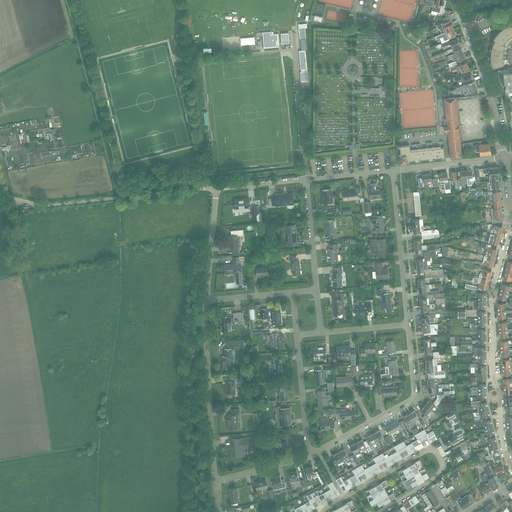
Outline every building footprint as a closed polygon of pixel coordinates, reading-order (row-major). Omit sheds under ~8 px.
[(436,0),(436,1),(434,0),(432,7),(433,7),(432,11),(439,12),(441,5),(443,6),(444,2),(442,2),(442,0),(436,0)] [(327,14),(326,23),(344,25),(345,16),(327,14)] [(440,29),(442,34),(454,29),(451,24),(449,21),(437,25),(439,29),(440,29)] [(490,57),(490,58),(490,59),(491,59),(491,60),(491,61),(491,62),(491,63),(491,64),(491,65),(491,66),(492,66),(492,67),(492,68),(492,69),(503,66),(503,65),(502,63),(502,61),(502,58),(502,56),(502,53),(502,51),(503,49),(504,47),(505,46),(506,46),(508,47),(511,49),(511,25),(511,26),(510,24),(511,23),(508,25),(506,25),(500,30),(495,36),(493,39),(495,40),(495,41),(494,41),(494,42),(494,43),(493,43),(493,44),(493,45),(493,46),(492,46),(492,47),(492,48),(492,49),(491,49),(491,50),(491,51),(491,52),(491,53),(491,54),(491,55),(491,56),(490,56),(490,57)] [(305,28),(299,28),(301,51),(299,51),(301,69),(301,72),(300,72),(301,82),(309,81),(307,68),(305,50),(306,50),(307,50),(305,30),(305,28)] [(436,40),(440,38),(443,37),(444,41),(455,37),(455,35),(456,35),(456,34),(456,32),(455,32),(454,29),(442,34),(435,37),(436,40)] [(279,46),(279,40),(278,34),(273,34),(273,32),(263,33),(263,35),(264,48),(279,46)] [(290,43),(289,35),(289,33),(281,34),(282,44),(290,43)] [(457,38),(450,41),(449,40),(440,44),(442,48),(451,44),(452,47),(459,44),(457,38)] [(452,57),(463,53),(460,45),(447,50),(448,53),(453,51),(454,53),(448,56),(449,58),(452,57)] [(465,59),(463,53),(452,57),(453,60),(457,59),(458,61),(465,59)] [(467,62),(462,64),(451,68),(453,72),(457,70),(457,69),(459,68),(461,73),(470,70),(467,62)] [(511,72),(503,74),(504,84),(506,84),(507,92),(508,92),(509,96),(511,95),(511,72)] [(472,75),(471,73),(456,78),(457,81),(461,79),(462,82),(467,80),(468,83),(473,81),(474,81),(472,77),(473,77),(472,75)] [(471,95),(479,94),(477,89),(474,82),(473,82),(473,81),(468,83),(462,85),(455,88),(457,92),(463,89),(465,95),(471,93),(471,95)] [(456,97),(445,98),(447,119),(444,119),(445,126),(444,126),(445,131),(459,129),(456,97)] [(462,157),(459,129),(445,131),(446,138),(449,138),(451,158),(462,157)] [(480,150),(480,154),(480,155),(491,154),(490,143),(479,144),(479,145),(474,145),(474,149),(477,149),(477,150),(480,150)] [(442,157),(443,159),(445,159),(444,147),(410,151),(410,145),(398,146),(398,149),(400,148),(401,154),(399,154),(400,164),(408,163),(407,161),(415,160),(415,162),(419,161),(419,160),(429,159),(429,160),(433,160),(433,158),(442,157)] [(498,167),(489,168),(479,169),(479,176),(485,176),(485,173),(489,172),(489,176),(498,175),(499,175),(498,167)] [(470,181),(471,181),(475,180),(475,177),(473,177),(472,170),(466,171),(467,183),(467,186),(471,185),(470,181)] [(467,183),(466,171),(460,171),(461,178),(458,178),(458,179),(459,188),(459,189),(462,189),(462,186),(464,186),(463,184),(467,183)] [(451,180),(454,180),(454,184),(455,184),(455,189),(459,188),(458,179),(457,179),(456,172),(450,172),(451,180)] [(448,183),(448,181),(448,179),(447,173),(440,174),(440,181),(441,190),(451,189),(450,183),(448,183)] [(422,176),(422,178),(418,178),(419,187),(424,186),(423,182),(427,181),(427,183),(429,184),(433,183),(432,179),(431,179),(431,174),(422,176)] [(499,189),(499,180),(490,181),(490,184),(492,184),(492,190),(499,189)] [(381,197),(380,189),(376,190),(375,187),(374,187),(374,184),(369,185),(370,198),(381,197)] [(343,200),(360,198),(359,186),(355,187),(355,191),(343,192),(343,200)] [(331,189),(322,190),(323,203),(333,202),(331,189)] [(499,191),(493,191),(484,192),(484,195),(487,195),(487,200),(490,200),(500,199),(499,191)] [(272,198),(272,199),(268,199),(269,206),(276,205),(276,206),(287,205),(287,204),(293,203),(294,209),(293,194),(288,195),(288,196),(283,196),(283,194),(275,195),(275,197),(272,198)] [(248,198),(234,200),(235,209),(234,209),(235,209),(235,213),(246,211),(246,210),(249,210),(249,207),(248,198)] [(501,207),(500,199),(490,200),(491,204),(494,204),(494,208),(501,207)] [(501,207),(494,208),(491,208),(492,223),(499,222),(499,224),(502,224),(502,221),(502,218),(501,207)] [(382,215),(372,216),(373,222),(376,222),(376,229),(374,230),(374,233),(384,232),(382,215)] [(331,238),(336,237),(341,237),(340,233),(336,234),(336,228),(334,228),(333,220),(325,221),(326,234),(330,233),(331,238)] [(296,224),(283,226),(283,231),(287,231),(288,241),(287,241),(287,245),(297,244),(296,224)] [(423,225),(420,226),(412,226),(413,233),(420,232),(421,231),(421,232),(421,236),(439,234),(439,229),(424,230),(423,225)] [(492,227),(490,233),(493,234),(500,236),(502,227),(492,225),(492,227)] [(230,236),(229,236),(230,249),(233,249),(233,252),(240,251),(239,248),(238,248),(238,243),(240,243),(240,236),(240,235),(243,235),(243,230),(238,230),(230,231),(230,236)] [(490,233),(488,242),(491,243),(497,244),(498,244),(500,236),(493,234),(490,233)] [(385,239),(376,240),(376,238),(367,239),(367,244),(372,244),(373,250),(378,250),(378,254),(377,254),(377,258),(387,257),(385,239)] [(330,249),(328,249),(329,262),(338,261),(337,249),(338,249),(338,244),(329,245),(330,249)] [(487,247),(486,248),(486,249),(487,249),(487,251),(486,251),(484,256),(494,258),(496,249),(487,247)] [(430,258),(436,257),(438,256),(438,254),(436,254),(423,255),(424,259),(416,259),(416,266),(427,265),(427,261),(430,261),(430,258)] [(239,263),(224,264),(225,272),(235,271),(236,284),(242,283),(241,264),(245,264),(244,256),(238,257),(239,263)] [(484,256),(483,263),(482,264),(492,267),(494,258),(484,256)] [(296,257),(290,257),(290,262),(291,262),(293,275),(300,274),(299,260),(297,261),(296,257)] [(383,270),(382,266),(382,262),(375,263),(377,279),(389,278),(388,270),(383,270)] [(428,269),(427,265),(416,266),(417,272),(425,272),(425,275),(437,274),(437,270),(431,270),(431,268),(428,269)] [(256,271),(253,271),(253,278),(258,277),(258,276),(269,275),(268,267),(256,268),(256,271)] [(334,273),(332,273),(333,286),(342,285),(341,273),(342,273),(342,268),(334,269),(334,273)] [(491,272),(490,272),(482,270),(481,273),(480,273),(479,278),(489,281),(491,272)] [(475,277),(474,282),(479,283),(478,287),(486,289),(487,289),(489,281),(479,278),(475,277)] [(510,286),(508,285),(502,284),(501,291),(508,293),(510,286)] [(382,303),(382,307),(387,307),(387,312),(392,311),(390,293),(384,294),(384,289),(377,289),(377,295),(381,294),(382,303)] [(506,300),(508,294),(508,293),(501,291),(499,298),(506,300)] [(446,303),(445,293),(439,293),(427,295),(427,298),(433,297),(433,300),(435,300),(436,304),(446,303)] [(338,297),(333,298),(334,300),(334,309),(333,309),(334,314),(338,314),(338,316),(340,317),(341,317),(343,316),(342,313),(343,313),(342,305),(344,305),(344,299),(345,299),(345,294),(338,294),(337,294),(338,297)] [(486,300),(479,300),(473,300),(473,309),(478,309),(479,309),(479,307),(486,307),(486,300)] [(367,305),(355,306),(356,315),(360,315),(360,314),(368,313),(368,311),(371,311),(370,302),(367,302),(367,305)] [(506,310),(505,303),(497,303),(498,311),(506,310)] [(279,309),(270,310),(268,311),(267,309),(260,310),(261,318),(268,317),(269,324),(264,325),(264,329),(274,328),(273,324),(281,323),(281,324),(282,324),(281,318),(280,318),(279,309)] [(243,312),(233,313),(234,318),(234,321),(239,321),(243,321),(243,312)] [(430,321),(434,321),(434,318),(436,318),(436,317),(436,314),(429,314),(425,315),(425,318),(421,319),(422,325),(430,325),(430,321)] [(220,315),(221,322),(221,326),(221,331),(228,330),(231,330),(231,325),(230,325),(230,324),(231,324),(231,321),(231,318),(231,317),(227,318),(227,315),(220,315)] [(506,322),(500,322),(499,322),(500,330),(507,329),(506,322)] [(435,327),(434,327),(434,324),(430,325),(422,325),(423,332),(426,331),(426,335),(431,334),(438,334),(438,330),(435,330),(435,327)] [(508,337),(507,329),(500,330),(500,337),(508,337)] [(282,334),(274,334),(270,335),(270,332),(269,332),(266,332),(264,332),(264,335),(270,335),(271,348),(275,347),(283,347),(282,334)] [(509,348),(508,343),(511,343),(511,342),(511,338),(511,340),(508,341),(501,341),(501,349),(509,348)] [(394,341),(386,342),(387,352),(396,351),(395,347),(394,347),(394,341)] [(375,343),(362,344),(363,353),(371,352),(372,360),(373,360),(373,363),(379,363),(380,358),(379,346),(375,346),(375,343)] [(350,356),(351,365),(354,365),(355,365),(355,356),(356,356),(355,350),(350,351),(349,345),(345,346),(345,347),(337,347),(338,357),(350,356)] [(318,348),(313,349),(314,356),(314,360),(320,360),(319,355),(327,355),(326,348),(323,348),(323,346),(318,347),(318,348)] [(511,347),(509,348),(501,349),(502,356),(509,356),(509,353),(511,352),(511,347)] [(225,357),(222,357),(223,368),(231,367),(234,367),(233,356),(232,356),(231,349),(224,350),(225,357)] [(444,357),(443,354),(439,354),(433,355),(433,359),(425,359),(426,366),(437,365),(436,358),(444,357)] [(511,366),(511,357),(509,358),(509,360),(502,360),(503,367),(508,367),(510,367),(511,366)] [(273,362),(271,363),(272,368),(272,372),(274,372),(274,373),(282,372),(281,364),(281,362),(284,361),(284,358),(279,358),(273,359),(273,362)] [(388,362),(388,367),(385,368),(386,371),(389,371),(389,374),(398,373),(397,368),(397,369),(396,361),(388,362)] [(355,365),(356,375),(357,380),(361,380),(361,384),(368,383),(368,384),(369,385),(372,384),(373,384),(373,383),(373,374),(364,375),(364,371),(360,371),(359,364),(355,365)] [(486,366),(485,366),(478,366),(478,364),(477,364),(474,364),(470,364),(470,367),(475,367),(475,373),(478,373),(486,373),(486,366)] [(354,365),(351,365),(350,365),(351,367),(351,373),(346,373),(346,377),(336,378),(337,386),(348,385),(348,386),(353,386),(352,376),(352,375),(356,375),(355,365),(354,365)] [(438,371),(437,365),(426,366),(426,372),(427,372),(427,376),(435,375),(445,374),(445,370),(438,371)] [(510,367),(508,367),(503,367),(503,375),(511,374),(510,367)] [(326,371),(322,371),(322,370),(315,371),(316,385),(323,384),(322,378),(327,377),(326,371)] [(445,377),(445,374),(435,375),(436,378),(427,379),(428,386),(438,385),(439,385),(438,378),(445,377)] [(235,394),(234,382),(236,382),(235,378),(223,378),(223,382),(226,382),(227,394),(235,394)] [(286,381),(276,382),(277,391),(279,391),(279,398),(278,398),(279,401),(288,400),(286,381)] [(438,390),(438,385),(428,386),(428,392),(437,391),(437,395),(449,394),(455,393),(454,383),(450,384),(450,391),(447,391),(447,389),(438,390)] [(396,387),(383,388),(384,396),(397,395),(396,387)] [(329,395),(325,395),(325,391),(317,392),(318,405),(326,404),(326,399),(330,398),(329,395)] [(449,398),(449,394),(437,395),(437,398),(433,403),(429,400),(425,405),(431,410),(435,405),(437,406),(443,397),(444,398),(449,398)] [(487,402),(486,402),(481,403),(481,400),(476,401),(471,402),(472,406),(476,405),(478,411),(488,409),(487,402)] [(434,412),(431,410),(425,405),(421,410),(429,416),(431,414),(432,414),(434,412)] [(290,420),(289,413),(291,413),(290,408),(280,409),(280,406),(275,407),(277,421),(278,428),(282,428),(282,425),(288,424),(288,420),(290,420)] [(336,409),(336,416),(341,416),(341,419),(355,418),(354,407),(350,408),(350,410),(347,411),(346,408),(336,409)] [(232,415),(228,415),(229,415),(229,421),(228,421),(229,429),(238,429),(237,418),(236,419),(235,415),(239,415),(238,409),(232,410),(232,415)] [(490,416),(488,409),(478,411),(476,412),(477,416),(474,417),(475,421),(480,420),(482,420),(481,417),(483,417),(490,416)] [(427,426),(422,417),(419,412),(416,413),(415,411),(409,414),(414,424),(417,423),(415,419),(418,417),(419,419),(422,425),(424,428),(427,426)] [(454,413),(447,417),(450,421),(453,419),(454,420),(455,423),(459,421),(454,413)] [(414,424),(409,414),(403,417),(404,420),(401,421),(404,427),(405,429),(414,424)] [(491,419),(490,420),(484,421),(485,428),(493,426),(491,419)] [(334,420),(333,420),(320,421),(321,429),(334,428),(334,420)] [(397,420),(391,424),(395,430),(396,433),(399,432),(397,429),(401,427),(397,420)] [(395,430),(391,424),(385,427),(389,433),(395,430)] [(494,433),(493,426),(485,428),(487,435),(494,433)] [(430,443),(437,439),(433,431),(427,434),(424,429),(420,432),(424,440),(427,438),(430,443)] [(379,444),(385,441),(380,431),(380,430),(374,433),(377,440),(379,444)] [(273,434),(274,440),(282,439),(283,447),(291,446),(290,438),(292,438),(291,432),(273,434)] [(416,451),(424,446),(421,441),(424,440),(420,432),(415,435),(418,440),(412,443),(416,451)] [(453,446),(464,439),(460,432),(454,436),(452,432),(442,438),(446,445),(451,442),(453,446)] [(377,440),(374,433),(372,434),(368,437),(369,439),(371,443),(372,443),(375,441),(377,445),(379,444),(377,440)] [(255,437),(235,439),(230,440),(231,457),(245,456),(244,449),(256,448),(255,437)] [(495,437),(488,439),(490,446),(497,444),(495,437)] [(372,444),(372,443),(371,443),(369,439),(366,441),(369,446),(372,450),(372,452),(376,450),(372,444)] [(467,439),(463,442),(466,448),(467,449),(471,446),(467,439)] [(369,446),(366,441),(363,442),(362,440),(356,443),(360,449),(361,452),(367,449),(368,452),(372,450),(369,446)] [(409,455),(416,451),(412,443),(406,446),(404,441),(399,444),(403,452),(406,450),(409,455)] [(454,451),(450,453),(452,456),(451,456),(453,459),(454,459),(457,458),(457,459),(461,457),(460,456),(464,454),(462,450),(466,448),(463,442),(452,448),(454,451)] [(360,449),(356,443),(350,446),(354,453),(360,449)] [(396,462),(403,458),(400,453),(403,452),(399,444),(394,447),(397,451),(391,455),(396,462)] [(497,453),(497,451),(498,451),(497,444),(490,446),(487,446),(489,455),(493,454),(495,454),(497,453)] [(339,452),(343,461),(344,462),(350,459),(354,467),(357,465),(355,462),(352,456),(349,457),(345,449),(339,452)] [(343,461),(339,452),(333,456),(334,457),(331,459),(338,471),(340,469),(338,464),(343,461)] [(388,467),(396,462),(391,455),(385,458),(383,453),(378,456),(382,463),(385,462),(388,467)] [(375,474),(382,470),(379,465),(382,463),(378,456),(373,458),(376,463),(370,466),(375,474)] [(479,462),(477,458),(467,462),(469,468),(472,467),(472,465),(479,462)] [(418,467),(422,465),(419,460),(409,466),(411,470),(414,475),(420,471),(418,467)] [(492,472),(494,471),(490,464),(490,465),(488,461),(485,463),(487,466),(490,473),(491,475),(492,474),(492,472)] [(504,472),(502,465),(498,466),(497,464),(494,464),(496,474),(504,472)] [(367,478),(375,474),(370,466),(365,470),(362,465),(357,467),(361,475),(364,474),(367,478)] [(414,475),(411,470),(409,466),(402,470),(405,474),(401,476),(403,481),(414,475)] [(320,478),(323,476),(320,470),(316,472),(314,473),(312,467),(305,469),(308,479),(312,478),(312,475),(317,474),(320,478)] [(354,486),(361,482),(358,477),(361,475),(357,467),(352,470),(355,475),(349,478),(354,486)] [(296,481),(299,481),(297,471),(289,473),(291,480),(291,483),(296,481)] [(429,478),(427,473),(422,475),(420,471),(414,475),(416,480),(419,484),(429,478)] [(456,472),(450,475),(453,482),(459,479),(456,472)] [(413,481),(416,480),(414,475),(403,481),(406,486),(410,483),(412,487),(416,486),(413,481)] [(280,476),(273,477),(274,484),(275,485),(272,486),(274,490),(279,489),(286,487),(284,481),(281,481),(281,480),(280,476)] [(493,489),(499,486),(494,476),(488,479),(493,489)] [(346,490),(354,486),(349,478),(344,481),(341,477),(336,479),(340,487),(344,485),(346,490)] [(255,482),(257,490),(258,492),(258,495),(262,494),(261,490),(268,488),(268,487),(266,479),(255,482)] [(384,487),(388,485),(386,480),(375,486),(377,490),(380,495),(386,491),(384,487)] [(337,489),(333,481),(328,484),(330,489),(325,492),(329,500),(337,496),(334,491),(337,489)] [(484,494),(493,489),(489,482),(485,484),(485,483),(480,486),(482,490),(484,494)] [(380,495),(377,490),(375,486),(369,489),(371,494),(367,496),(369,501),(380,495)] [(430,489),(429,487),(420,493),(428,506),(429,505),(429,506),(430,508),(433,506),(433,507),(439,503),(430,489)] [(450,494),(449,492),(446,487),(441,490),(445,497),(450,494)] [(238,502),(237,489),(229,489),(231,503),(231,506),(238,505),(238,502)] [(449,492),(450,494),(453,500),(457,498),(458,501),(463,508),(472,503),(467,495),(461,499),(459,496),(454,489),(449,492)] [(322,504),(329,500),(325,492),(319,495),(316,491),(312,493),(316,501),(319,499),(322,504)] [(396,498),(393,493),(389,495),(386,491),(380,495),(383,499),(385,504),(396,498)] [(309,511),(316,508),(313,503),(316,501),(312,493),(307,496),(309,501),(304,504),(309,511)] [(453,500),(450,494),(445,497),(451,506),(452,506),(453,507),(449,510),(450,511),(459,511),(460,511),(453,500)] [(380,501),(383,499),(380,495),(369,501),(372,505),(376,503),(379,507),(382,505),(380,501)] [(502,509),(504,509),(505,511),(510,511),(501,497),(496,500),(502,509)] [(350,508),(354,505),(351,500),(341,506),(343,510),(343,511),(350,511),(352,511),(350,508)] [(493,502),(484,507),(487,511),(492,511),(497,509),(495,506),(493,502)] [(241,511),(233,511),(243,511),(253,508),(252,503),(241,506),(242,511),(241,511)]
